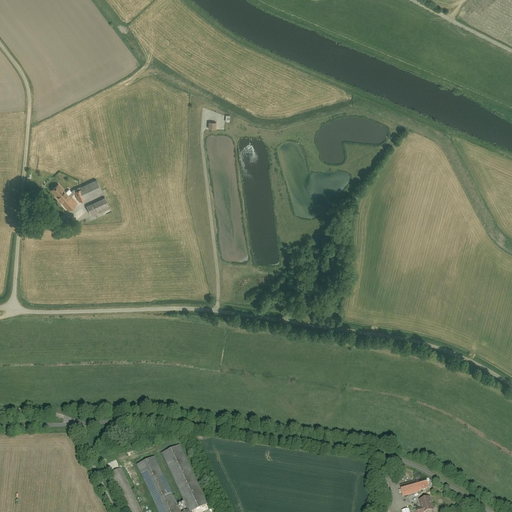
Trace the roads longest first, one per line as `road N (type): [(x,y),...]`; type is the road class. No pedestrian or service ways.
road 1 (unclassified): [(511,384),(432,346),(286,319),(187,309),(0,308)]
road 2 (unclassified): [(495,511),(407,458),(169,421),(73,424)]
road 3 (track): [(0,42),(18,66),(31,108),(13,308)]
